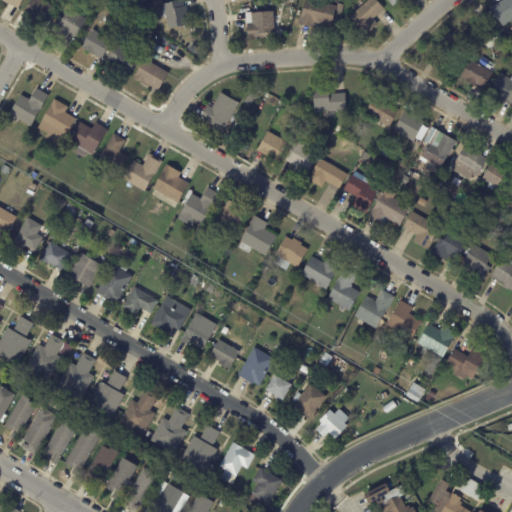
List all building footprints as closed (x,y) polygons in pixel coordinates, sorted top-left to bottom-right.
[(22,0),(19,6),(17,9),(12,6),(11,7),(1,2),(2,0),(22,0)] [(31,19),(23,14),(30,0),(39,0),(57,10),(47,28),(31,19)] [(182,0),(183,2),(184,7),(186,6),(188,17),(186,18),(188,25),(169,30),(166,19),(159,21),(156,9),(163,8),(163,5),(182,0)] [(308,0),(336,7),(331,27),(315,23),(314,28),(298,25),(300,16),(301,16),(304,0),(308,0)] [(383,10),(373,20),(377,25),(366,35),(350,18),(368,0),(376,0),(384,9),(383,10)] [(498,4),(504,0),(511,0),(511,21),(503,27),(491,8),(498,4)] [(87,20),(76,39),(66,34),(64,38),(51,30),(64,7),(87,20)] [(86,10),(92,13),(89,18),(84,15),(86,10)] [(275,33),(273,33),(274,37),(263,37),(263,38),(248,40),(247,24),(252,24),(251,13),(273,12),(274,31),(275,31),(275,33)] [(474,35),(477,29),(482,32),(479,38),(474,35)] [(101,60),(95,57),(95,58),(90,56),(91,55),(81,49),(92,30),(112,41),(101,60)] [(444,61),(443,60),(445,56),(436,51),(447,33),(471,47),(457,69),(444,61)] [(488,34),(496,38),(492,44),(485,40),(488,34)] [(164,40),(171,45),(169,49),(162,44),(164,40)] [(114,66),(106,62),(116,44),(138,56),(128,74),(114,66)] [(191,48),(196,51),(193,57),(188,53),(191,48)] [(153,65),(169,74),(158,92),(145,84),(144,85),(133,79),(145,60),(153,65)] [(471,61),(493,73),(483,91),(460,78),(469,60),(471,61)] [(511,104),(506,101),(505,103),(496,98),(497,96),(490,92),(500,74),(511,80),(511,102),(511,104)] [(330,95),(345,94),(346,111),(334,112),(334,118),(322,118),(322,113),(314,113),(313,87),(329,86),(329,95),(330,95)] [(39,90),(49,96),(31,128),(9,115),(21,95),(29,100),(36,89),(39,90)] [(257,95),(251,105),(246,102),(252,92),(257,95)] [(239,104),(223,132),(200,119),(207,106),(212,109),(220,93),(239,104)] [(390,105),(399,111),(389,128),(365,114),(376,96),(390,105)] [(67,114),(76,120),(67,135),(64,133),(57,145),(36,131),(55,100),(67,108),(64,112),(67,114)] [(412,116),(425,123),(423,126),(428,129),(421,142),(416,139),(414,142),(394,131),(405,112),(412,116)] [(98,125),(108,131),(93,156),(87,153),(84,159),(71,152),(75,146),(68,142),(79,121),(92,129),(95,123),(98,125)] [(338,127),(346,132),(343,137),(335,132),(338,127)] [(440,132),(457,143),(441,169),(421,157),(429,144),(424,141),(432,128),(440,132)] [(287,144),(277,162),(258,151),(268,133),(287,144)] [(115,136),(125,142),(119,153),(128,158),(117,177),(96,165),(113,135),(115,136)] [(292,165),(285,161),(296,142),(314,152),(313,154),(318,156),(305,178),(292,171),(294,166),(292,165)] [(478,152),(482,154),(481,156),(487,159),(477,177),(474,175),(470,181),(451,170),(465,146),(471,150),(472,148),(478,152)] [(385,148),(390,151),(386,158),(381,155),(385,148)] [(364,152),(371,156),(367,163),(360,159),(364,152)] [(152,157),(163,163),(146,192),(123,179),(133,162),(143,167),(149,155),(152,157)] [(338,189),(325,182),(322,189),(307,181),(320,159),(347,175),(339,190),(338,189)] [(495,164),(511,174),(511,181),(505,193),(482,180),(492,162),(495,164)] [(0,171),(4,165),(10,169),(6,175),(0,171)] [(180,180),(189,184),(179,204),(154,191),(164,171),(163,171),(166,165),(181,173),(178,179),(180,180)] [(353,208),(352,207),(356,199),(343,191),(351,176),(363,182),(365,178),(372,182),(370,186),(379,191),(366,215),(353,208)] [(418,185),(423,188),(419,195),(413,192),(418,185)] [(209,189),(220,196),(200,228),(180,216),(192,195),(201,200),(207,188),(209,189)] [(385,220),(384,219),(382,223),(369,216),(372,209),(373,209),(382,193),(411,209),(400,228),(385,220)] [(481,193),(490,198),(487,203),(479,197),(481,193)] [(60,199),(66,203),(62,211),(56,207),(60,199)] [(235,204),(237,206),(236,208),(249,215),(239,233),(232,229),(229,234),(222,230),(225,224),(215,218),(226,199),(235,204)] [(71,217),(64,213),(68,207),(75,211),(71,218),(71,217)] [(0,209),(5,212),(16,219),(9,231),(6,229),(1,238),(0,237),(0,209)] [(414,234),(403,228),(412,213),(441,229),(428,251),(413,242),(417,236),(414,234)] [(257,218),(267,224),(265,230),(277,237),(265,257),(252,249),(249,254),(238,248),(241,243),(240,242),(255,217),(257,218)] [(34,253),(24,247),(22,250),(12,244),(27,218),(42,227),(37,235),(42,238),(34,253)] [(86,220),(93,224),(90,229),(84,225),(86,220)] [(453,233),(469,243),(458,262),(451,258),(448,263),(432,254),(440,239),(444,241),(449,232),(453,233)] [(287,238),(292,241),(293,238),(302,244),(301,246),(308,251),(297,269),(290,264),(286,272),(274,264),(278,257),(275,255),(286,237),(287,238)] [(50,243),(71,255),(61,272),(48,264),(47,265),(39,261),(50,243)] [(492,258),(487,266),(492,269),(484,283),(470,274),(473,270),(463,264),(474,245),(493,257),(492,258)] [(119,249),(124,252),(120,259),(114,256),(119,249)] [(92,261),(102,267),(88,290),(67,277),(80,254),(92,261)] [(314,258),(324,264),(327,259),(340,266),(327,291),(301,277),(311,257),(314,258)] [(511,292),(507,289),(503,287),(505,285),(492,277),(502,259),(509,263),(511,259),(511,292)] [(169,262),(179,268),(176,273),(166,267),(169,262)] [(106,300),(95,294),(112,266),(132,278),(117,305),(111,301),(110,303),(106,300)] [(346,269),(358,276),(351,288),(360,294),(350,312),(328,300),(345,269),(346,269)] [(199,281),(195,287),(190,284),(194,278),(199,281)] [(150,315),(140,309),(136,317),(122,309),(134,288),(159,302),(151,315),(150,315)] [(382,291),(395,298),(387,313),(386,312),(376,330),(355,317),(366,297),(375,302),(382,291)] [(182,327),(179,332),(168,325),(164,332),(150,324),(162,304),(165,305),(169,298),(191,311),(182,327)] [(402,302),(413,308),(409,315),(423,322),(416,334),(418,336),(416,341),(414,339),(409,347),(394,339),(397,335),(386,328),(401,301),(402,302)] [(191,345),(190,344),(188,347),(180,342),(196,314),(217,326),(203,351),(191,345)] [(23,319),(33,325),(25,339),(30,342),(18,365),(5,358),(3,362),(0,360),(0,340),(7,328),(13,332),(21,317),(23,319)] [(430,326),(440,332),(443,327),(457,335),(453,341),(443,359),(417,345),(428,325),(430,326)] [(52,336),(64,343),(56,356),(62,360),(48,383),(25,369),(38,346),(44,349),(52,336)] [(222,367),(218,365),(219,363),(210,357),(219,341),(240,353),(229,371),(222,367)] [(248,382),(238,377),(254,349),(274,360),(259,387),(253,383),(252,386),(249,384),(250,383),(248,382)] [(476,351),(487,357),(474,380),(446,365),(454,350),(468,358),(473,349),(476,351)] [(84,355),(96,362),(88,375),(94,378),(80,402),(56,388),(70,364),(76,367),(83,354),(84,355)] [(319,369),(316,374),(312,371),(317,364),(321,367),(319,369)] [(302,366),(309,371),(306,375),(299,371),(302,366)] [(377,368),(381,371),(377,377),(373,375),(377,368)] [(115,373),(126,379),(118,393),(124,397),(110,421),(86,407),(100,382),(106,386),(114,372),(115,373)] [(275,398),(274,398),(275,397),(266,392),(274,376),(279,379),(282,373),(294,380),(291,386),(292,386),(283,402),(282,401),(281,402),(275,398)] [(311,385),(327,398),(310,419),(304,414),(302,418),(291,409),(295,403),(292,400),(298,393),(301,396),(311,384),(311,385)] [(425,391),(418,404),(406,397),(414,384),(425,391)] [(0,387),(14,396),(0,421),(0,387)] [(147,391),(158,397),(149,412),(155,415),(141,438),(118,424),(131,401),(137,404),(145,390),(147,391)] [(436,395),(431,404),(425,400),(430,392),(436,395)] [(28,401),(29,401),(28,403),(36,407),(15,442),(9,438),(13,431),(12,430),(11,433),(3,428),(21,396),(28,401)] [(396,408),(386,415),(383,410),(393,403),(396,408)] [(55,420),(35,457),(21,449),(23,445),(27,446),(28,445),(22,442),(41,408),(51,415),(50,417),(55,420)] [(178,409),(189,416),(181,430),(187,433),(173,456),(149,442),(163,419),(168,423),(176,408),(178,409)] [(325,438),(324,439),(315,431),(322,424),(320,423),(330,411),(334,415),(339,410),(350,419),(344,425),(347,427),(335,440),(328,434),(325,438)] [(56,466),(50,463),(54,455),(53,455),(52,457),(44,452),(62,420),(70,424),(69,426),(77,430),(56,466)] [(209,428),(220,434),(212,448),(217,451),(204,474),(180,461),(193,438),(199,441),(207,427),(209,428)] [(76,478),(70,475),(74,468),(73,468),(72,469),(64,465),(85,428),(100,437),(76,478)] [(243,450),(255,457),(247,470),(242,467),(236,477),(231,475),(228,480),(222,477),(225,471),(219,468),(233,444),(243,450)] [(94,479),(92,478),(88,485),(82,482),(102,448),(108,451),(110,449),(118,454),(101,483),(94,479)] [(117,503),(111,499),(115,493),(114,492),(112,495),(104,490),(122,459),(137,468),(117,503)] [(261,470),(282,482),(268,506),(251,496),(257,485),(252,483),(260,469),(261,470)] [(140,504),(138,503),(136,508),(138,509),(136,511),(134,511),(133,511),(132,511),(122,506),(143,470),(156,477),(141,505),(140,504)] [(478,500),(477,500),(457,488),(465,476),(485,488),(478,500)] [(461,499),(462,500),(460,503),(462,504),(461,507),(469,511),(479,511),(481,510),(484,511),(433,511),(438,505),(429,501),(442,480),(451,485),(447,492),(461,499)] [(407,496),(402,499),(406,506),(408,505),(410,508),(413,507),(415,511),(419,511),(423,510),(424,511),(385,511),(381,503),(371,508),(364,494),(386,483),(390,491),(402,485),(407,496)] [(183,495),(173,511),(152,511),(168,486),(183,495)] [(208,511),(188,511),(198,495),(213,504),(208,511)]
